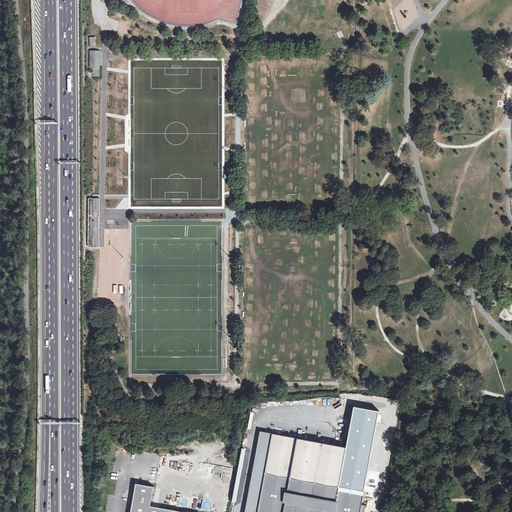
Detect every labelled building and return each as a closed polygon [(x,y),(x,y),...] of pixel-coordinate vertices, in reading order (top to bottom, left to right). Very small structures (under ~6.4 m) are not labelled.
[(100,68),(100,51),(90,51),(90,54),(90,57),(90,68),(95,68),(100,68)] [(280,155),(281,164),(288,163),(288,155),(280,155)] [(255,168),(246,169),(246,178),(255,177),(255,168)] [(280,175),(280,183),(288,183),(288,175),(280,175)] [(255,195),(254,186),(246,186),(247,195),(255,195)] [(100,216),(100,198),(89,198),(88,247),(99,247),(100,227),(100,216)] [(273,248),(272,239),(264,239),(264,248),(273,248)] [(310,249),(310,241),(301,241),(301,249),(310,249)] [(301,266),(301,257),(292,257),(292,267),(301,266)] [(307,268),(307,276),(315,277),(315,268),(307,268)] [(287,282),(287,274),(279,274),(279,282),(287,282)] [(305,301),(314,302),(314,293),(305,293),(305,301)] [(307,318),(306,327),(314,327),(315,318),(307,318)] [(288,331),(287,323),(279,323),(280,331),(288,331)] [(328,331),(328,323),(320,323),(320,331),(328,331)] [(290,343),(299,344),(299,335),(290,335),(290,343)] [(323,362),(324,353),(316,353),(316,362),(323,362)] [(306,370),(306,361),(298,361),(297,369),(306,370)] [(364,511),(366,504),(362,504),(365,491),(339,487),(347,447),(273,433),(258,511),(364,511)] [(166,472),(168,464),(162,462),(160,471),(166,472)] [(185,511),(151,505),(154,486),(136,483),(131,511),(185,511)]
